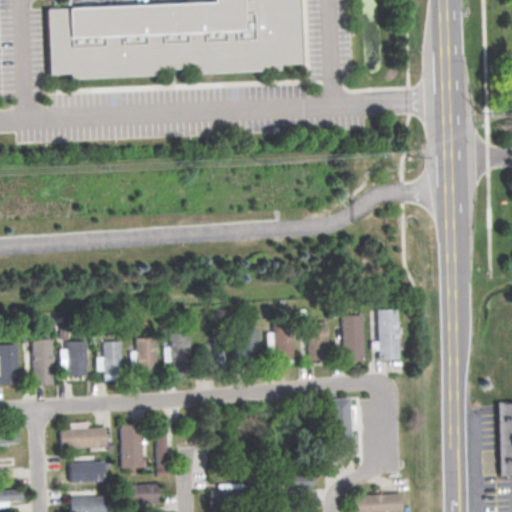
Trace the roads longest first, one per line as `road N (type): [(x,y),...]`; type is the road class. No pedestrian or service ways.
road 1 (residential): [(370,384),(0,408)]
road 2 (tertiary): [(442,0),(450,281)]
road 3 (tertiary): [(450,281),(454,471)]
road 4 (residential): [(334,511),(349,482),(382,457),(380,394),(370,384)]
